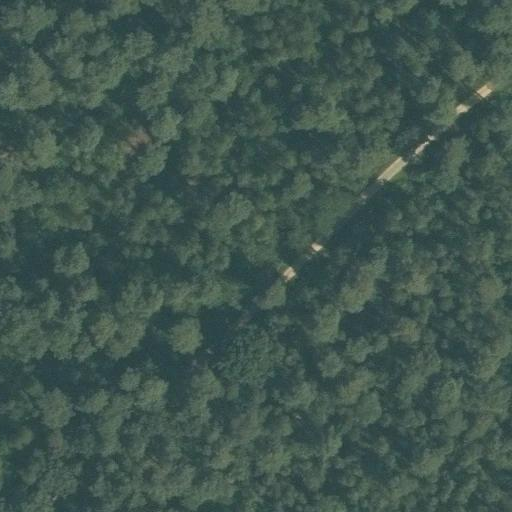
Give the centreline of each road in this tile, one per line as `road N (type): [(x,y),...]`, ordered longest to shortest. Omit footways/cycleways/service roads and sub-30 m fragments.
road 1 (track): [(511,68),(474,95),(207,353),(7,511)]
road 2 (track): [(0,137),(127,313),(185,369)]
road 3 (track): [(207,353),(262,388),(316,445),(357,511)]
